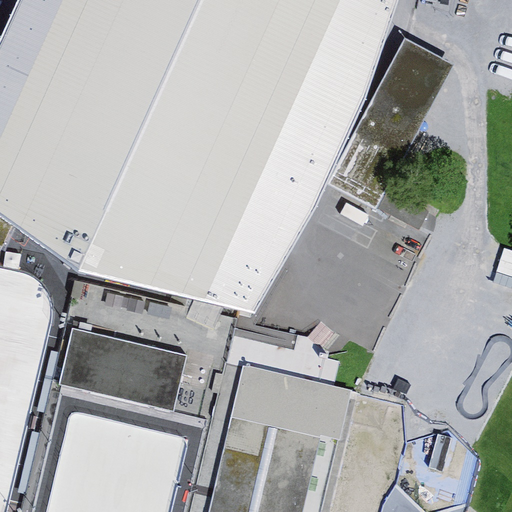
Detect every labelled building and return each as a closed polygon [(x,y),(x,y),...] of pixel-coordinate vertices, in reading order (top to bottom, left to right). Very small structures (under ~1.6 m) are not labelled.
[(4,0),(0,11),(0,221),(62,275),(243,312),(337,145),(391,0),(4,0)] [(447,65),(403,40),(348,132),(395,155),(447,65)] [(210,511),(252,324),(67,283),(16,511),(210,511)] [(479,311),(393,290),(354,331),(363,357),(476,383),(488,370),(511,377),(511,360),(493,355),(479,311)] [(298,318),(255,309),(252,324),(210,511),(319,511),(352,366),(318,358),(320,347),(293,341),(298,318)]
